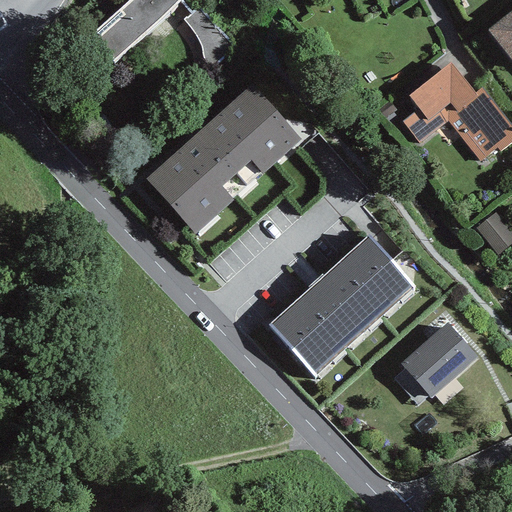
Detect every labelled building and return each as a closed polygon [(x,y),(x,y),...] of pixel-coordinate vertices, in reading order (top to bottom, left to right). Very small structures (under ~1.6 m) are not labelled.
[(232,53),(182,0),(126,0),(86,37),(121,76),(159,42),(198,84),(232,53)] [(511,12),(486,33),(511,65),(511,12)] [(475,97),(451,67),(409,101),(418,113),(403,125),(419,146),(446,124),(479,165),(497,151),(499,154),(511,144),(511,129),(481,91),(475,97)] [(301,144),(251,89),(144,184),(193,239),(232,204),(221,191),(251,165),(262,178),(301,144)] [(511,246),(511,233),(495,215),(476,232),(499,258),(511,246)] [(414,291),(368,240),(269,328),(315,379),(414,291)] [(478,361),(447,326),(399,368),(430,403),(478,361)]
